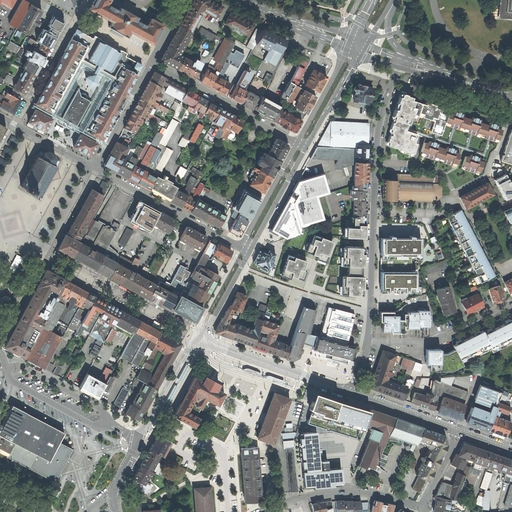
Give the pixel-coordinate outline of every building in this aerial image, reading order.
[(17,28),(30,4),(23,0),(22,0),(9,23),(17,28)] [(111,22),(108,27),(126,37),(130,31),(152,44),(163,24),(162,24),(150,18),(147,25),(136,19),(137,17),(119,7),(118,9),(108,3),(109,0),(93,0),(88,9),(111,22)] [(196,12),(199,9),(215,18),(222,7),(209,0),(193,0),(179,24),(191,31),(200,14),(196,12)] [(511,0),(499,0),(498,18),(511,19),(511,0)] [(36,19),(41,10),(30,4),(17,28),(28,34),(33,24),(37,26),(40,21),(36,19)] [(230,12),(224,24),(247,36),(253,24),(230,12)] [(64,21),(54,15),(48,25),(51,27),(48,31),(44,29),(39,39),(38,42),(40,43),(49,48),(64,21)] [(176,68),(183,57),(178,54),(191,31),(179,24),(160,60),(176,68)] [(262,30),(259,28),(255,29),(246,46),(252,49),(255,43),(262,30)] [(61,57),(80,67),(81,67),(83,67),(84,67),(85,66),(86,64),(107,76),(106,77),(106,78),(106,79),(106,81),(107,81),(108,82),(126,92),(140,69),(142,65),(125,56),(126,54),(99,39),(100,38),(94,35),(92,38),(76,29),(61,57)] [(216,36),(203,29),(200,36),(212,43),(214,39),(216,36)] [(269,46),(280,51),(280,52),(285,41),(263,29),(262,30),(255,43),(268,50),(269,46)] [(38,47),(40,43),(38,42),(32,39),(30,38),(28,42),(38,47)] [(234,42),(227,38),(226,38),(214,61),(217,62),(221,65),(223,61),(226,57),(229,51),(233,44),(234,42)] [(10,42),(7,47),(17,53),(20,47),(10,42)] [(38,47),(37,49),(36,48),(34,50),(45,56),(49,48),(40,43),(38,47)] [(280,51),(269,46),(268,50),(263,59),(273,64),(280,51)] [(231,60),(230,63),(237,67),(244,53),(235,48),(233,53),(229,51),(226,57),(231,60)] [(26,59),(27,60),(39,67),(45,56),(34,50),(32,49),(30,52),(27,50),(25,55),(28,57),(26,59)] [(80,67),(61,57),(58,62),(77,72),(80,67)] [(193,63),(194,61),(190,59),(189,60),(183,57),(176,68),(193,78),(200,66),(193,63)] [(297,66),(303,69),(307,62),(301,59),(297,66)] [(22,68),(24,69),(35,75),(39,67),(27,60),(22,68)] [(227,63),(223,61),(221,65),(217,72),(216,76),(220,78),(227,63)] [(37,105),(42,107),(43,110),(47,112),(48,110),(54,114),(77,72),(58,62),(35,104),(37,105)] [(221,65),(217,62),(213,70),(215,71),(217,72),(221,65)] [(81,67),(80,67),(77,72),(54,114),(59,116),(74,89),(85,69),(90,72),(95,74),(103,79),(91,102),(78,126),(82,129),(105,88),(108,82),(107,81),(106,81),(106,79),(106,78),(106,77),(107,76),(86,64),(85,66),(84,67),(83,67),(81,67)] [(289,81),(289,82),(293,84),(295,85),(303,69),(297,66),(289,81)] [(13,88),(19,91),(24,94),(35,75),(24,69),(13,88)] [(210,87),(216,76),(217,72),(215,71),(213,74),(208,72),(209,70),(206,69),(200,81),(210,87)] [(313,69),(304,85),(317,92),(326,76),(313,69)] [(244,70),(235,85),(241,89),(249,73),(244,70)] [(149,80),(160,86),(161,84),(164,77),(153,71),(149,80)] [(13,75),(7,72),(3,80),(2,81),(8,85),(13,75)] [(267,73),(262,80),(269,83),(273,76),(267,73)] [(210,87),(223,94),(229,83),(220,78),(216,76),(210,87)] [(168,79),(164,77),(161,84),(164,86),(166,87),(165,89),(169,91),(168,93),(181,100),(182,98),(187,90),(168,79)] [(140,97),(151,103),(154,98),(157,100),(161,94),(157,92),(160,87),(160,86),(149,80),(140,97)] [(285,98),(293,84),(289,82),(289,81),(281,96),(285,98)] [(108,82),(105,88),(124,98),(126,92),(108,82)] [(283,101),(289,104),(292,100),(299,87),(295,85),(293,84),(285,98),(283,101)] [(354,90),(355,90),(353,99),(357,100),(357,102),(366,104),(367,100),(369,100),(371,88),(370,88),(370,85),(365,84),(365,85),(358,84),(357,86),(355,86),(354,86),(353,87),(352,87),(352,88),(352,89),(353,89),(354,90)] [(239,103),(246,91),(241,89),(235,85),(229,97),(239,103)] [(83,129),(88,132),(87,134),(92,137),(95,136),(99,138),(101,139),(124,98),(105,88),(82,129),(83,129)] [(78,91),(74,89),(59,116),(62,118),(63,119),(65,121),(67,122),(68,123),(71,124),(73,124),(75,125),(78,126),(91,102),(86,99),(86,98),(86,97),(85,96),(85,95),(83,94),(82,94),(80,94),(79,94),(78,91)] [(188,103),(189,103),(187,106),(192,109),(193,108),(199,96),(187,90),(182,98),(186,101),(185,102),(187,103),(188,103)] [(254,104),(256,105),(258,102),(256,101),(258,96),(246,90),(246,91),(239,103),(251,109),(254,104)] [(297,102),(295,107),(306,113),(315,96),(304,90),(301,95),(300,94),(297,100),(298,101),(297,102)] [(3,100),(0,104),(0,107),(12,114),(14,113),(21,100),(16,97),(10,94),(7,92),(5,95),(10,98),(11,97),(13,99),(12,101),(8,99),(6,102),(3,100)] [(494,137),(498,139),(501,130),(498,129),(498,130),(496,130),(498,126),(489,123),(487,127),(486,126),(487,125),(480,123),(480,124),(479,124),(480,121),(471,117),(470,121),(469,120),(469,119),(463,117),(463,118),(461,118),(462,115),(453,112),(452,115),(451,114),(451,113),(448,112),(447,115),(441,113),(443,108),(438,107),(438,109),(434,107),(434,105),(425,102),(424,104),(410,100),(411,97),(401,93),(400,97),(399,96),(392,115),(394,115),(393,119),(394,119),(393,122),(392,122),(389,128),(391,129),(390,132),(391,133),(390,136),(389,135),(387,141),(388,142),(387,145),(397,149),(398,146),(401,147),(400,149),(403,150),(402,152),(409,154),(409,152),(413,153),(416,143),(413,142),(416,134),(405,130),(407,124),(409,124),(412,114),(417,115),(417,114),(421,115),(421,116),(430,119),(430,118),(434,120),(430,132),(441,135),(446,121),(450,123),(449,126),(458,129),(459,126),(467,129),(466,131),(475,135),(476,131),(485,134),(484,137),(493,140),(494,137)] [(209,101),(199,96),(193,108),(199,111),(197,115),(200,117),(203,113),(209,101)] [(254,109),(274,120),(279,109),(281,107),(261,96),(258,102),(256,105),(254,109)] [(132,111),(142,117),(145,118),(152,103),(151,103),(140,97),(132,111)] [(219,107),(209,101),(203,113),(205,114),(204,116),(208,119),(208,120),(209,120),(210,119),(212,121),(213,120),(219,107)] [(155,102),(153,105),(154,106),(154,107),(156,109),(156,107),(162,110),(164,106),(155,102)] [(99,138),(95,136),(92,137),(87,134),(88,132),(83,129),(82,129),(78,126),(75,125),(73,124),(71,124),(68,123),(67,122),(65,121),(63,119),(62,118),(59,116),(54,114),(48,110),(47,112),(43,110),(42,107),(37,105),(35,109),(51,118),(57,121),(58,122),(57,123),(69,129),(72,130),(80,134),(96,143),(99,138)] [(231,114),(219,107),(213,120),(223,125),(224,126),(231,114)] [(51,118),(35,109),(28,122),(34,125),(33,127),(38,129),(39,128),(45,131),(51,118)] [(273,121),(293,132),(296,131),(301,121),(279,109),(274,120),(273,121)] [(132,111),(123,127),(133,133),(138,124),(140,124),(142,120),(141,119),(142,117),(132,111)] [(238,117),(231,114),(224,126),(236,132),(242,120),(240,119),(239,122),(236,120),(238,117)] [(171,118),(158,143),(164,146),(177,122),(171,118)] [(331,119),(317,145),(355,147),(356,147),(357,142),(369,143),(369,121),(331,119)] [(221,129),(223,125),(213,120),(212,121),(208,129),(206,133),(210,135),(216,124),(219,125),(218,127),(221,129)] [(193,143),(202,125),(197,123),(188,140),(193,143)] [(251,126),(245,123),(238,136),(244,139),(251,126)] [(218,139),(222,132),(217,129),(213,136),(218,139)] [(511,131),(510,131),(502,155),(502,154),(500,160),(511,164),(511,131)] [(90,156),(96,143),(80,134),(73,146),(79,150),(78,151),(83,154),(84,152),(90,156)] [(187,140),(181,137),(178,144),(184,148),(187,140)] [(280,161),(287,147),(286,144),(275,138),(267,154),(280,161)] [(250,145),(243,141),(240,147),(246,151),(250,145)] [(424,142),(420,151),(425,153),(424,156),(433,159),(434,156),(442,159),(441,161),(450,164),(451,162),(456,163),(459,154),(456,153),(455,154),(454,154),(455,150),(446,147),(445,151),(444,150),(444,149),(438,147),(438,148),(437,148),(438,144),(429,141),(427,145),(426,144),(427,143),(424,142)] [(115,171),(120,161),(116,158),(119,152),(124,155),(129,145),(122,142),(120,145),(115,142),(103,164),(115,171)] [(369,143),(357,142),(356,147),(355,147),(355,158),(368,158),(369,143)] [(158,143),(155,148),(143,170),(155,177),(156,176),(157,173),(152,171),(165,147),(164,146),(158,143)] [(127,177),(133,165),(140,153),(142,148),(136,145),(128,161),(122,158),(120,161),(115,171),(127,177)] [(355,147),(317,145),(310,156),(337,158),(335,162),(337,167),(355,162),(355,160),(355,158),(355,147)] [(143,171),(143,170),(155,148),(151,146),(147,152),(147,151),(138,168),(143,171)] [(152,171),(157,173),(159,174),(172,150),(165,147),(152,171)] [(40,195),(55,167),(56,168),(56,166),(59,161),(55,159),(54,153),(49,151),(43,152),(40,151),(37,156),(37,155),(36,157),(37,157),(21,185),(20,186),(21,187),(22,186),(27,189),(26,190),(33,194),(33,193),(38,196),(39,197),(40,195)] [(258,169),(271,176),(280,161),(267,154),(263,152),(261,156),(260,155),(255,163),(260,166),(258,169)] [(468,157),(465,156),(461,165),(466,166),(465,169),(474,172),(475,169),(479,171),(482,162),(479,161),(479,162),(478,162),(479,158),(470,155),(468,159),(467,158),(468,157)] [(355,162),(354,182),(365,180),(368,179),(368,160),(355,160),(355,162)] [(511,166),(506,164),(503,173),(492,179),(500,194),(511,187),(511,166)] [(136,182),(143,171),(138,168),(133,165),(127,177),(136,182)] [(186,170),(179,166),(175,175),(181,178),(186,170)] [(248,184),(263,192),(271,176),(258,169),(252,166),(251,169),(255,171),(251,178),(250,177),(249,179),(250,180),(248,184)] [(182,193),(187,195),(189,191),(192,187),(201,170),(197,167),(193,175),(191,174),(186,184),(187,185),(182,193)] [(148,189),(155,177),(143,170),(143,171),(136,182),(148,189)] [(271,228),(286,236),(287,236),(291,235),(303,231),(301,224),(303,224),(304,224),(305,223),(307,223),(309,222),(310,221),(324,216),(318,194),(325,192),(330,190),(324,171),(298,178),(271,228)] [(437,172),(394,171),(394,174),(397,174),(397,177),(383,177),(383,197),(391,197),(431,199),(431,196),(438,197),(441,193),(441,185),(438,181),(439,181),(439,176),(437,176),(437,172)] [(169,200),(175,189),(176,187),(173,185),(170,183),(171,181),(163,177),(161,179),(156,176),(155,177),(148,189),(167,198),(169,200)] [(96,189),(103,193),(109,182),(102,179),(96,189)] [(489,179),(460,194),(466,207),(495,192),(489,179)] [(354,182),(351,184),(351,188),(349,188),(349,194),(351,194),(351,196),(351,198),(354,198),(353,215),(366,211),(366,198),(363,198),(363,196),(363,194),(366,194),(366,188),(365,188),(365,180),(354,182)] [(200,182),(192,195),(197,198),(204,184),(200,182)] [(85,200),(96,205),(103,193),(96,189),(92,187),(85,200)] [(239,212),(239,213),(249,218),(260,197),(242,188),(232,208),(239,212)] [(181,206),(187,196),(187,195),(182,193),(175,189),(169,200),(181,206)] [(325,192),(318,194),(324,216),(325,220),(332,217),(325,192)] [(189,211),(195,201),(190,198),(191,196),(189,195),(188,197),(187,196),(181,206),(189,211)] [(14,211),(19,200),(11,197),(7,208),(14,211)] [(159,210),(140,199),(129,220),(148,230),(153,222),(159,210)] [(189,211),(204,219),(211,207),(207,205),(207,204),(204,203),(196,199),(195,201),(189,211)] [(96,205),(85,200),(77,214),(88,220),(96,205)] [(511,204),(503,209),(510,222),(511,220),(511,204)] [(211,207),(204,219),(218,227),(225,215),(211,207)] [(478,274),(475,276),(478,282),(481,280),(481,281),(496,273),(462,207),(447,215),(478,274)] [(0,214),(0,216),(4,219),(8,212),(4,209),(0,214)] [(175,218),(159,210),(153,222),(169,230),(175,218)] [(239,237),(248,219),(238,213),(238,212),(234,210),(231,217),(235,219),(228,231),(239,237)] [(365,235),(366,211),(353,215),(353,225),(343,224),(343,234),(362,235),(365,235)] [(88,220),(77,214),(66,234),(80,241),(84,235),(81,233),(88,220)] [(13,218),(8,230),(14,233),(20,222),(13,218)] [(80,241),(73,254),(95,267),(108,244),(116,230),(93,218),(84,235),(80,241)] [(205,235),(187,224),(180,237),(199,247),(205,235)] [(134,229),(127,225),(119,241),(125,244),(134,229)] [(66,233),(59,246),(73,254),(80,241),(66,234),(66,233)] [(312,241),(309,240),(306,249),(309,250),(318,253),(317,257),(326,260),(332,241),(333,239),(329,237),(327,237),(315,233),(312,241)] [(390,235),(381,235),(381,253),(383,253),(383,255),(381,255),(381,267),(383,267),(383,269),(381,269),(381,289),(386,289),(386,287),(388,287),(388,289),(392,289),(392,287),(405,287),(405,289),(409,289),(409,287),(414,287),(414,290),(420,290),(420,283),(417,283),(417,269),(413,269),(413,253),(415,253),(415,256),(422,256),(422,235),(414,235),(414,233),(410,233),(410,235),(394,235),(394,233),(390,233),(390,235)] [(210,238),(197,261),(204,265),(208,257),(207,257),(215,242),(215,241),(210,238)] [(217,255),(226,260),(232,249),(219,242),(214,250),(215,251),(214,252),(218,254),(217,255)] [(117,255),(118,252),(108,244),(95,267),(109,274),(116,262),(119,256),(117,255)] [(364,263),(365,244),(358,244),(342,244),(341,263),(338,263),(338,272),(341,272),(341,291),(364,292),(364,273),(361,273),(361,268),(361,263),(364,263)] [(259,248),(253,259),(255,261),(260,264),(259,265),(266,269),(267,268),(268,269),(270,265),(275,257),(273,256),(274,254),(276,251),(269,248),(268,249),(266,248),(265,251),(259,248)] [(307,259),(288,252),(281,273),(290,276),(291,273),(303,278),(306,268),(304,268),(307,259)] [(128,268),(132,260),(129,259),(130,258),(120,253),(119,256),(116,262),(128,268)] [(148,296),(155,283),(153,282),(156,277),(154,276),(163,259),(155,255),(144,276),(136,290),(148,296)] [(136,290),(144,276),(137,273),(138,272),(135,270),(134,271),(132,270),(138,258),(136,256),(134,256),(132,260),(128,268),(120,281),(136,290)] [(446,257),(422,265),(424,272),(448,264),(446,257)] [(197,261),(194,268),(215,279),(219,273),(204,265),(197,261)] [(120,281),(128,268),(116,262),(109,274),(109,275),(120,281)] [(181,290),(185,282),(183,280),(186,275),(188,276),(191,270),(185,267),(185,266),(180,263),(170,281),(159,302),(171,308),(172,307),(179,293),(181,290)] [(18,267),(9,284),(8,285),(8,287),(9,288),(10,290),(11,291),(13,291),(15,291),(16,290),(17,289),(18,288),(26,272),(27,271),(27,270),(26,268),(26,267),(24,266),(23,266),(21,265),(20,266),(19,266),(18,267)] [(68,278),(48,267),(6,344),(16,350),(17,349),(19,351),(20,352),(20,351),(26,354),(43,323),(60,291),(68,278)] [(209,291),(215,279),(194,268),(194,269),(190,275),(198,279),(199,276),(201,277),(197,284),(208,290),(209,291)] [(68,278),(60,291),(64,294),(62,299),(65,301),(67,302),(69,298),(74,300),(75,299),(80,302),(88,289),(68,278)] [(159,302),(170,281),(166,279),(164,282),(159,279),(157,284),(155,283),(148,296),(159,302)] [(188,280),(185,282),(181,290),(186,293),(192,282),(188,280)] [(200,304),(208,290),(197,284),(192,282),(186,293),(184,296),(179,293),(172,307),(194,319),(202,305),(200,304)] [(490,286),(494,300),(505,297),(500,282),(490,286)] [(448,283),(436,287),(438,291),(436,292),(438,297),(439,296),(444,311),(455,308),(448,283)] [(96,293),(88,289),(80,302),(68,325),(77,329),(90,305),(96,293)] [(237,289),(228,305),(233,307),(242,310),(244,304),(248,294),(245,293),(246,292),(237,289)] [(66,304),(67,302),(65,301),(62,299),(64,294),(60,291),(43,323),(50,327),(54,321),(56,322),(66,304)] [(108,299),(96,293),(90,305),(101,311),(108,299)] [(478,308),(482,306),(475,294),(461,301),(467,313),(474,310),(478,308)] [(67,302),(66,304),(71,306),(57,330),(63,334),(68,325),(80,302),(75,299),(74,300),(69,298),(67,302)] [(284,314),(271,310),(272,310),(273,309),(274,309),(275,308),(276,307),(277,306),(277,305),(277,304),(277,303),(277,302),(277,301),(277,300),(276,300),(276,299),(275,299),(276,298),(275,298),(275,299),(271,298),(269,302),(268,301),(268,304),(265,311),(263,318),(254,344),(271,350),(275,338),(276,336),(284,314)] [(105,335),(104,336),(106,337),(112,325),(122,307),(108,299),(101,311),(100,313),(93,327),(94,328),(98,326),(105,314),(107,315),(99,329),(99,331),(102,332),(104,332),(105,335)] [(258,309),(265,311),(268,304),(261,302),(258,309)] [(304,341),(314,344),(313,347),(315,347),(314,349),(332,353),(331,357),(346,361),(347,356),(351,357),(355,344),(347,341),(355,312),(329,304),(320,334),(310,331),(316,307),(304,304),(302,311),(291,341),(291,344),(286,355),(293,358),(300,354),(304,341)] [(101,311),(90,305),(77,329),(75,332),(76,332),(77,331),(80,333),(84,326),(89,329),(99,312),(100,313),(101,311)] [(233,307),(228,305),(215,330),(233,336),(238,322),(236,321),(235,320),(234,323),(228,320),(231,311),(233,307)] [(112,325),(117,328),(118,325),(132,333),(141,317),(122,307),(112,325)] [(418,324),(429,324),(429,323),(431,323),(431,311),(429,311),(429,307),(418,307),(418,309),(407,309),(407,311),(404,311),(404,317),(398,317),(398,312),(394,312),(394,309),(380,309),(380,314),(381,319),(383,319),(383,320),(383,321),(382,321),(382,325),(382,329),(389,329),(389,328),(391,328),(392,330),(405,330),(405,326),(418,326),(418,324)] [(258,309),(256,315),(263,318),(265,311),(258,309)] [(238,314),(231,311),(228,320),(234,323),(235,320),(236,321),(238,314)] [(233,336),(254,344),(263,318),(256,315),(254,322),(256,323),(254,326),(253,327),(238,322),(233,336)] [(141,317),(132,333),(121,354),(131,359),(151,323),(141,317)] [(486,332),(484,334),(488,344),(490,348),(495,345),(496,346),(501,343),(501,342),(509,338),(509,339),(511,338),(511,319),(510,320),(509,319),(504,321),(505,323),(491,329),(490,328),(485,330),(486,332)] [(43,323),(26,354),(26,355),(46,366),(63,334),(57,330),(50,327),(43,323)] [(162,329),(151,323),(131,359),(142,365),(143,364),(156,340),(162,329)] [(112,325),(106,337),(110,339),(117,328),(112,325)] [(156,340),(160,342),(170,347),(161,363),(160,365),(167,369),(183,340),(162,329),(156,340)] [(452,345),(453,348),(459,359),(464,357),(464,358),(470,355),(470,353),(478,349),(478,351),(484,348),(484,347),(488,344),(484,334),(482,330),(481,330),(478,332),(477,330),(473,332),(474,334),(460,341),(459,339),(454,341),(455,343),(452,345)] [(271,350),(286,355),(291,344),(284,341),(285,340),(282,339),(282,340),(275,338),(271,350)] [(156,340),(143,364),(149,367),(150,366),(154,357),(153,356),(160,342),(156,340)] [(102,345),(96,341),(90,350),(97,354),(102,345)] [(430,363),(429,370),(450,371),(462,365),(459,359),(453,348),(445,353),(440,353),(440,349),(425,349),(424,363),(430,363)] [(381,352),(369,388),(382,392),(386,380),(388,374),(391,375),(392,371),(389,371),(392,362),(395,356),(395,354),(382,350),(381,352)] [(403,357),(401,363),(400,367),(406,369),(409,359),(403,357)] [(409,359),(406,369),(404,372),(410,374),(412,369),(414,361),(409,359)] [(422,364),(414,361),(412,369),(419,372),(422,364)] [(142,365),(137,375),(145,379),(158,386),(167,369),(160,365),(161,363),(160,362),(154,372),(142,365)] [(58,364),(54,370),(58,373),(62,365),(58,363),(58,364)] [(106,380),(110,373),(113,367),(107,364),(99,376),(106,380)] [(243,369),(243,371),(244,371),(245,372),(258,376),(259,377),(261,376),(262,374),(261,373),(259,372),(248,368),(245,368),(244,369),(243,369)] [(106,380),(99,376),(92,372),(88,370),(81,384),(85,386),(99,394),(104,384),(106,380)] [(114,375),(110,373),(106,380),(104,384),(108,386),(114,375)] [(202,381),(194,377),(173,415),(183,421),(194,427),(198,418),(195,416),(199,408),(200,408),(205,399),(217,405),(223,393),(217,390),(221,383),(206,374),(202,381)] [(266,376),(266,378),(266,379),(267,380),(281,384),(282,384),(284,383),(284,382),(283,381),(281,379),(270,376),(268,376),(266,376)] [(127,410),(139,417),(144,408),(145,409),(158,386),(145,379),(140,387),(141,388),(139,390),(134,399),(133,402),(132,401),(127,410)] [(400,386),(386,380),(382,392),(402,399),(407,388),(412,381),(409,379),(406,379),(404,385),(401,384),(400,386)] [(425,396),(436,400),(437,397),(437,395),(440,382),(432,380),(430,394),(426,393),(425,396)] [(440,382),(437,395),(443,396),(463,404),(468,392),(440,382)] [(465,420),(488,428),(494,414),(502,391),(496,389),(496,388),(480,382),(477,390),(477,391),(475,397),(490,403),(488,411),(472,405),(469,412),(468,412),(465,420)] [(124,384),(115,401),(121,404),(130,388),(124,384)] [(256,436),(256,437),(272,443),(289,398),(273,392),(273,393),(261,426),(257,437),(256,436)] [(313,392),(307,408),(310,409),(306,423),(324,428),(323,429),(324,429),(324,428),(328,429),(328,431),(329,430),(359,439),(364,425),(369,410),(354,405),(353,408),(337,403),(338,400),(313,392)] [(414,392),(410,402),(432,410),(436,400),(425,396),(414,392)] [(443,396),(437,412),(459,419),(464,404),(463,404),(443,396)] [(499,399),(494,414),(498,415),(500,409),(508,412),(511,404),(499,399)] [(0,464),(2,466),(6,465),(8,461),(6,458),(7,457),(20,463),(55,482),(70,453),(72,449),(59,442),(64,432),(63,432),(63,433),(26,413),(12,405),(9,410),(2,424),(0,423),(0,464)] [(370,409),(369,410),(364,425),(370,427),(388,434),(395,418),(370,409)] [(494,414),(488,428),(505,435),(511,420),(510,420),(511,418),(507,417),(506,418),(498,415),(494,414)] [(388,434),(386,437),(388,438),(387,439),(397,441),(398,438),(406,440),(404,445),(403,446),(404,447),(405,448),(406,448),(406,447),(407,447),(407,446),(406,445),(407,441),(415,444),(416,441),(423,427),(395,418),(388,434)] [(388,434),(370,427),(368,431),(371,432),(357,465),(362,467),(363,464),(373,469),(380,453),(386,437),(388,434)] [(429,438),(431,432),(423,428),(423,427),(416,441),(426,445),(430,439),(429,438)] [(305,471),(317,469),(314,431),(302,433),(302,437),(299,438),(300,443),(301,443),(301,446),(300,447),(301,457),(302,457),(303,461),(301,461),(302,466),(305,466),(305,471)] [(430,439),(426,445),(426,446),(426,447),(427,448),(428,448),(429,447),(425,458),(423,457),(422,457),(421,457),(420,458),(420,459),(421,460),(421,461),(422,461),(415,474),(418,476),(425,479),(428,481),(446,444),(444,435),(432,431),(431,432),(429,438),(430,439)] [(282,441),(292,439),(295,433),(282,434),(282,441)] [(157,434),(149,449),(159,454),(162,456),(167,448),(171,441),(157,434)] [(292,439),(282,441),(283,447),(285,447),(289,492),(297,491),(296,476),(293,446),(292,439)] [(476,447),(463,442),(457,454),(455,453),(450,464),(461,469),(465,460),(463,459),(464,457),(471,460),(476,447)] [(488,451),(476,447),(471,460),(468,468),(467,471),(477,475),(481,464),(483,465),(488,451)] [(140,465),(155,473),(164,478),(167,473),(160,469),(162,464),(161,464),(163,460),(158,457),(159,454),(149,449),(140,465)] [(262,501),(258,451),(250,452),(250,453),(241,453),(241,452),(241,459),(244,503),(262,501)] [(491,452),(487,466),(505,472),(509,459),(491,452)] [(380,453),(373,469),(380,472),(387,456),(380,453)] [(176,455),(172,461),(180,466),(183,460),(176,455)] [(409,458),(405,465),(413,468),(416,461),(409,458)] [(133,478),(134,479),(144,484),(145,483),(150,473),(154,475),(155,473),(140,465),(133,478)] [(449,499),(456,500),(467,471),(468,468),(465,466),(462,475),(456,473),(450,489),(440,484),(435,495),(445,498),(449,499)] [(183,468),(176,480),(180,482),(187,470),(183,468)] [(340,469),(302,473),(303,485),(308,484),(308,487),(342,484),(340,469)] [(485,471),(479,487),(486,490),(492,473),(485,471)] [(425,479),(418,476),(412,489),(419,492),(425,479)] [(144,484),(134,479),(130,485),(147,494),(151,486),(145,483),(144,484)] [(211,511),(209,487),(193,488),(195,511),(211,511)] [(482,504),(481,509),(488,510),(490,490),(483,490),(482,496),(482,504)] [(482,504),(482,496),(477,494),(474,501),(482,504)] [(445,498),(435,495),(433,499),(435,500),(433,511),(438,511),(446,511),(449,499),(445,498)] [(332,508),(331,501),(331,500),(323,501),(325,509),(332,508)] [(344,511),(343,501),(343,500),(335,501),(335,500),(335,501),(336,511),(335,511),(344,511)] [(352,511),(352,502),(352,500),(351,500),(351,501),(343,501),(344,511),(352,511)] [(323,501),(311,504),(312,511),(331,511),(332,511),(332,508),(325,509),(323,501)] [(360,502),(360,501),(352,502),(352,511),(360,511),(361,511),(360,502)] [(393,506),(373,501),(370,511),(400,511),(399,510),(399,509),(398,510),(393,507),(394,506),(393,506)] [(455,502),(452,508),(457,509),(459,511),(461,511),(464,511),(466,506),(455,502)]
